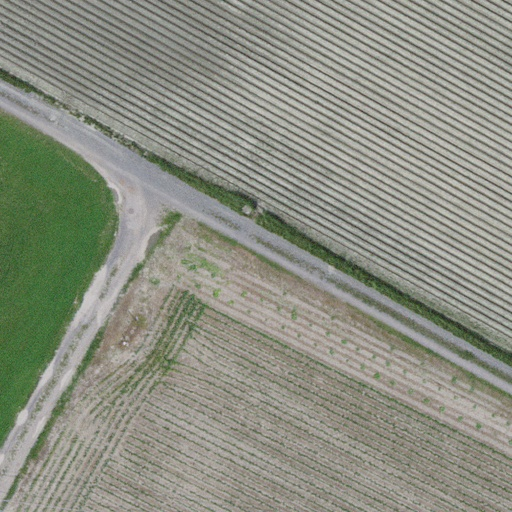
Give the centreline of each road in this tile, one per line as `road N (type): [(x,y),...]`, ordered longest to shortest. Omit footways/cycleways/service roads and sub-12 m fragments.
road 1 (track): [(511,381),(0,96)]
road 2 (track): [(0,507),(172,192)]
